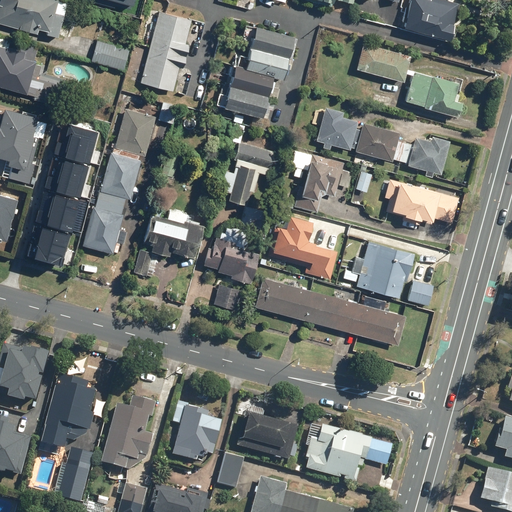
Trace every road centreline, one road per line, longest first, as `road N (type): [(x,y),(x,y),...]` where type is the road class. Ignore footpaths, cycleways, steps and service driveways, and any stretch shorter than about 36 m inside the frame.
road 1 (secondary): [(368,396),(0,298)]
road 2 (primary): [(511,155),(442,401)]
